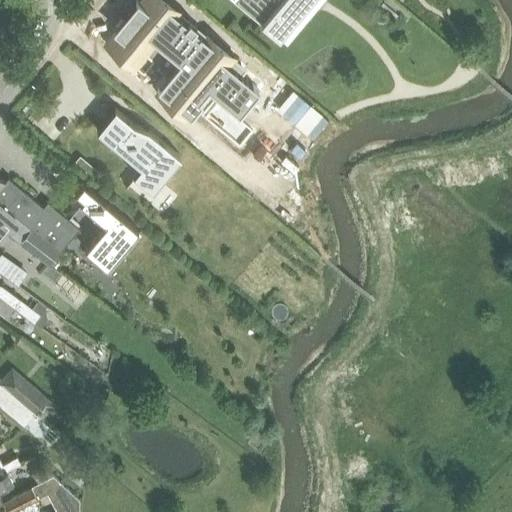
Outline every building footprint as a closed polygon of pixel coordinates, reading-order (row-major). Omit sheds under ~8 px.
[(168,0),(122,0),(106,20),(127,38),(144,18),(179,47),(148,84),(170,102),(194,73),(226,100),(244,79),(228,65),(223,61),(230,52),(168,0)] [(235,0),(257,18),(283,39),(284,38),(281,35),(310,0),(235,0)] [(115,107),(97,128),(140,164),(135,171),(154,187),(160,180),(180,155),(149,128),(134,122),(115,107)] [(93,176),(98,171),(79,155),(75,161),(93,176)] [(0,176),(0,200),(15,213),(28,224),(60,250),(79,227),(47,200),(43,205),(8,176),(5,180),(0,176)] [(83,197),(80,201),(105,223),(85,247),(100,260),(110,248),(117,254),(138,228),(83,182),(76,191),(83,197)] [(0,224),(21,242),(48,264),(60,250),(28,224),(15,213),(0,200),(0,224)] [(0,282),(0,294),(20,309),(26,302),(0,282)] [(56,404),(13,365),(0,379),(0,382),(35,411),(43,418),(56,404)] [(0,404),(24,425),(35,411),(0,382),(0,404)] [(58,433),(49,444),(83,474),(87,458),(58,433)] [(21,462),(17,456),(3,463),(0,458),(0,472),(6,470),(21,462)] [(42,464),(30,472),(38,482),(53,474),(42,464)] [(0,487),(12,481),(6,470),(0,472),(0,497),(1,497),(0,495),(0,487)] [(0,511),(33,511),(39,509),(34,498),(48,491),(58,509),(52,511),(76,511),(79,510),(79,498),(53,474),(38,482),(0,502),(0,511)]
